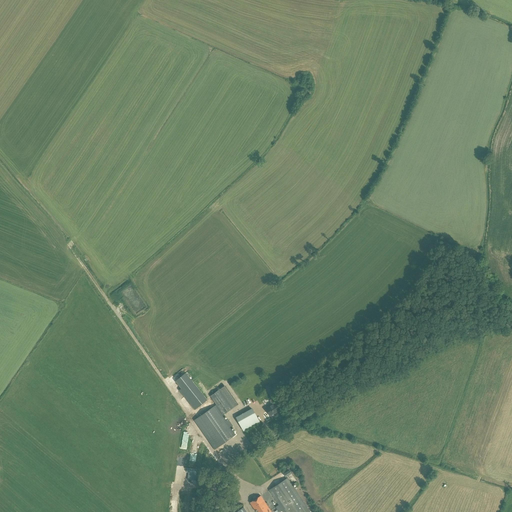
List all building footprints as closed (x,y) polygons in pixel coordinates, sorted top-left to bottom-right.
[(206,403),(205,401),(189,382),(183,386),(199,406),(200,408),(206,403)] [(268,394),(274,392),(270,384),(265,387),(268,394)] [(222,386),(209,396),(221,414),(235,405),(222,386)] [(270,416),(280,410),(275,402),(273,398),(269,400),(271,404),(265,407),(270,416)] [(214,449),(233,437),(235,435),(215,406),(194,420),(214,449)] [(236,417),(242,430),(258,421),(252,409),(236,417)] [(187,468),(186,472),(188,473),(192,473),(191,480),(195,480),(197,469),(187,468)] [(280,511),(307,511),(286,479),(267,491),(280,511)] [(271,511),(261,495),(249,502),(256,511),(271,511)]
